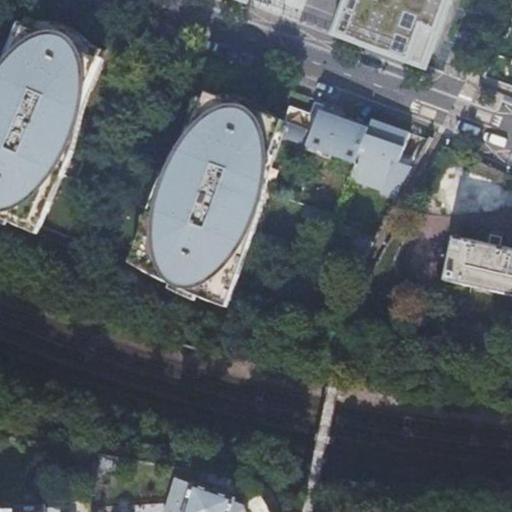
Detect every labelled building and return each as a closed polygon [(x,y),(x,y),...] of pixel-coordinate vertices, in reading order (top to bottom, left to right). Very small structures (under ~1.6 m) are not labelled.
[(349,0),(336,35),(426,69),(452,0),(349,0)] [(36,235),(50,202),(62,175),(69,160),(76,138),(78,134),(82,116),(89,93),(105,56),(101,55),(103,51),(93,46),(94,45),(91,42),(73,31),(60,25),(38,21),(38,22),(28,18),(26,22),(23,20),(6,57),(0,67),(0,223),(4,226),(7,221),(36,235)] [(164,175),(158,185),(149,211),(129,263),(172,286),(170,290),(197,303),(198,298),(227,308),(259,223),(269,175),(285,127),(281,125),(283,122),(273,118),(273,116),(263,109),(257,106),(237,98),(217,95),(216,96),(206,93),(205,97),(201,95),(182,143),(166,171),(165,174),(164,175)] [(310,115),(289,107),(283,122),(305,129),(310,115)] [(305,151),(320,156),(329,160),(331,156),(355,165),(350,181),(380,192),(379,195),(397,201),(411,168),(398,163),(408,134),(371,121),(369,126),(346,118),(345,121),(319,111),(305,151)] [(457,236),(447,279),(511,293),(511,248),(502,246),(457,236)] [(195,488),(186,511),(241,511),(234,506),(235,503),(195,488)]
